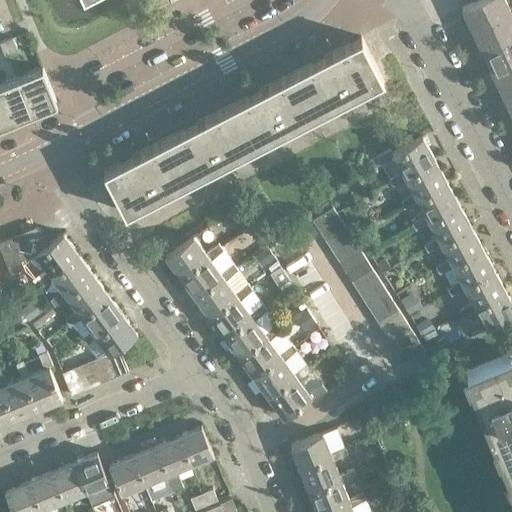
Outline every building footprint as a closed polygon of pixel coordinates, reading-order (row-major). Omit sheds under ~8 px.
[(506,0),(474,0),(463,5),(473,28),(511,10),(506,0)] [(511,12),(511,10),(473,28),(484,50),(511,36),(511,12)] [(361,35),(297,68),(318,111),(383,77),(361,35)] [(511,36),(484,50),(494,71),(511,62),(511,36)] [(12,37),(5,39),(10,51),(16,49),(12,37)] [(10,51),(5,39),(0,41),(0,55),(3,54),(10,51)] [(511,62),(494,71),(504,94),(511,89),(511,62)] [(42,65),(20,74),(35,110),(38,109),(53,103),(57,101),(42,65)] [(297,68),(232,102),(254,144),(318,111),(297,68)] [(20,74),(0,82),(0,85),(14,119),(17,118),(32,111),(35,110),(20,74)] [(0,85),(0,124),(11,120),(14,119),(0,85)] [(232,102),(168,135),(190,178),(254,144),(232,102)] [(391,147),(369,158),(375,169),(382,165),(380,163),(395,155),(402,169),(405,174),(435,157),(422,134),(393,150),(391,147)] [(103,168),(123,207),(125,211),(190,178),(168,135),(103,168)] [(405,174),(402,169),(389,178),(393,184),(406,177),(414,191),(417,196),(447,179),(435,157),(405,174)] [(417,196),(414,191),(401,199),(404,206),(418,199),(425,212),(428,217),(458,201),(447,179),(417,196)] [(428,217),(425,212),(413,222),(416,228),(430,221),(438,234),(440,239),(470,223),(458,201),(428,217)] [(333,205),(312,218),(319,228),(340,215),(333,205)] [(340,215),(319,228),(326,239),(346,225),(340,215)] [(264,230),(256,219),(246,226),(254,237),(264,230)] [(440,239),(438,234),(424,244),(428,250),(442,243),(449,256),(452,261),(482,245),(470,223),(440,239)] [(36,225),(0,239),(0,248),(10,273),(24,267),(20,259),(32,254),(49,241),(36,225)] [(205,225),(166,254),(181,275),(208,255),(211,258),(222,247),(218,242),(205,251),(193,235),(206,226),(205,225)] [(346,225),(326,239),(332,249),(352,235),(346,225)] [(49,241),(32,254),(36,252),(48,268),(47,269),(50,272),(78,252),(63,231),(49,241)] [(352,235),(332,249),(339,259),(359,246),(352,235)] [(275,256),(267,245),(258,251),(266,263),(275,256)] [(452,261),(449,256),(436,265),(440,271),(454,264),(461,278),(464,283),(494,267),(482,245),(452,261)] [(366,256),(359,246),(339,259),(345,269),(366,256)] [(50,272),(47,269),(36,279),(40,285),(53,275),(62,288),(65,293),(93,272),(78,252),(50,272)] [(208,255),(181,275),(196,295),(223,275),(225,278),(237,268),(233,262),(220,271),(211,258),(208,255)] [(372,266),(366,256),(345,269),(351,279),(372,266)] [(391,265),(385,256),(377,261),(382,270),(391,265)] [(280,265),(269,273),(279,287),(290,279),(280,265)] [(372,266),(351,279),(358,290),(378,276),(372,266)] [(464,283),(461,278),(448,287),(452,293),(466,286),(473,300),(476,305),(506,289),(494,267),(464,283)] [(65,293),(62,288),(50,299),(55,305),(68,296),(77,308),(80,312),(107,292),(93,272),(65,293)] [(223,275),(196,295),(210,315),(238,295),(240,298),(252,288),(247,282),(235,290),(225,278),(223,275)] [(378,276),(358,290),(365,300),(385,286),(378,276)] [(391,297),(385,286),(365,300),(371,310),(391,297)] [(476,305),(473,300),(460,309),(464,315),(477,308),(487,325),(473,333),(474,333),(511,312),(511,299),(506,289),(476,305)] [(80,312),(77,308),(66,319),(70,325),(83,315),(92,328),(92,329),(95,332),(122,312),(107,292),(80,312)] [(238,295),(210,315),(225,335),(253,315),(255,318),(266,308),(262,302),(250,311),(240,298),(238,295)] [(403,303),(408,313),(421,305),(416,296),(414,297),(403,303)] [(398,307),(391,297),(371,310),(377,319),(398,307)] [(22,307),(29,319),(42,310),(35,299),(22,307)] [(37,326),(56,312),(50,304),(42,310),(31,318),(37,326)] [(305,307),(296,314),(308,329),(317,322),(305,307)] [(398,307),(377,319),(384,330),(404,317),(398,307)] [(95,332),(92,329),(80,339),(84,345),(97,336),(109,352),(107,353),(116,374),(128,369),(118,346),(137,332),(122,312),(95,332)] [(253,315),(225,335),(239,355),(268,334),(270,338),(281,328),(277,322),(265,331),(255,318),(253,315)] [(428,316),(415,324),(422,334),(434,326),(428,316)] [(410,327),(404,317),(384,330),(390,340),(410,327)] [(44,338),(50,333),(45,327),(39,331),(44,338)] [(417,337),(410,327),(390,340),(397,350),(417,337)] [(268,334),(239,355),(254,375),(282,354),(285,358),(296,348),(292,342),(279,351),(270,338),(268,334)] [(417,337),(397,350),(403,361),(424,348),(417,337)] [(511,349),(466,369),(511,479),(511,349)] [(44,367),(29,373),(27,374),(39,406),(62,397),(49,366),(53,364),(47,350),(38,353),(44,367)] [(107,353),(96,357),(105,379),(116,374),(107,353)] [(282,354),(254,375),(269,395),(297,375),(299,379),(311,368),(307,362),(294,371),(285,358),(282,354)] [(96,357),(85,362),(94,384),(105,379),(96,357)] [(21,377),(7,382),(4,384),(16,415),(39,406),(27,374),(29,373),(22,359),(15,363),(21,377)] [(85,362),(73,366),(83,388),(94,384),(85,362)] [(83,388),(73,366),(62,371),(71,393),(83,388)] [(0,421),(16,415),(4,384),(7,382),(0,369),(0,368),(0,421)] [(297,375),(269,395),(284,416),(312,396),(314,399),(326,389),(321,382),(309,391),(299,379),(297,375)] [(201,423),(178,433),(191,463),(213,453),(201,423)] [(323,432),(291,444),(300,467),(332,454),(334,458),(348,452),(345,445),(331,450),(323,432)] [(178,433),(154,443),(174,488),(183,484),(176,469),(191,463),(178,433)] [(154,443),(131,453),(144,482),(151,498),(174,488),(154,443)] [(97,450),(73,459),(86,489),(109,480),(97,450)] [(131,453),(108,462),(121,492),(144,482),(131,453)] [(332,454),(300,467),(309,490),(340,477),(342,481),(343,481),(357,475),(354,468),(340,473),(334,458),(332,454)] [(73,459),(50,469),(63,499),(86,489),(73,459)] [(50,469),(27,479),(39,508),(63,499),(50,469)] [(340,477),(309,490),(317,511),(321,511),(351,500),(353,504),(366,497),(363,491),(349,496),(343,481),(342,481),(340,477)] [(31,511),(39,508),(27,479),(4,489),(13,511),(31,511)] [(213,487),(202,492),(206,503),(218,499),(213,487)] [(190,496),(194,507),(195,508),(206,503),(202,492),(190,496)] [(351,500),(321,511),(355,511),(352,504),(353,504),(351,500)]
